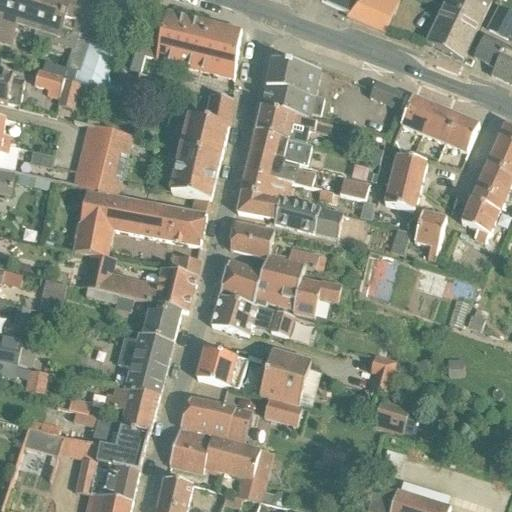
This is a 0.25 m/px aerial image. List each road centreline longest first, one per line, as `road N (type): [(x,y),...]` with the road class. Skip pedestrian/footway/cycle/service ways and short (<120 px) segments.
road 1 (residential): [(148,511),(209,292),(270,18)]
road 2 (secondary): [(511,110),(270,18)]
